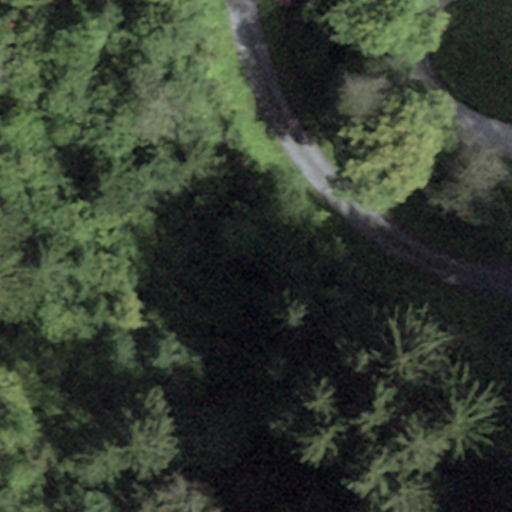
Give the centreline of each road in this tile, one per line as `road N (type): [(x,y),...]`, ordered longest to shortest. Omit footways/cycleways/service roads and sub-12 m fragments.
road 1 (track): [(511,281),(483,282),(425,261),(306,170),(268,97),(240,0)]
road 2 (unclassified): [(511,141),(466,129),(407,64),(404,28),(416,0)]
